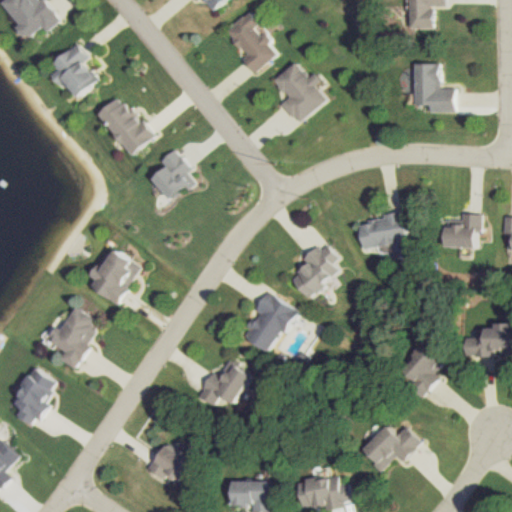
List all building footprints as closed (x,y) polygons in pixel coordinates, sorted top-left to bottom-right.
[(45,0),(5,0),(3,2),(21,26),(18,28),(27,41),(45,27),(49,32),(62,23),(45,0)] [(438,28),(438,7),(450,7),(449,0),(412,0),(413,28),(438,28)] [(257,74),(280,56),(271,45),(274,42),(267,33),(262,38),(255,29),(261,24),(252,12),(229,31),(249,56),(245,59),(257,74)] [(62,86),(67,81),(83,98),(103,80),(87,63),(93,58),(80,43),(56,65),(60,70),(53,76),(62,86)] [(330,101),(319,87),(324,83),(318,74),(312,79),(299,62),(277,80),(292,98),(286,104),(302,124),(330,101)] [(418,65),(419,105),(434,105),(434,113),(460,112),(459,88),(445,88),(445,64),(418,65)] [(101,114),(134,157),(157,138),(124,96),(101,114)] [(164,162),(170,168),(156,179),(174,202),(198,182),(191,172),(194,170),(178,150),(164,162)] [(367,250),(397,245),(398,252),(413,250),(407,213),(371,219),(371,225),(363,226),(367,250)] [(483,249),(484,215),(466,214),(466,221),(451,220),(450,248),(483,249)] [(308,260),(312,265),(295,279),(311,299),(344,273),(336,264),(342,259),(329,243),(308,260)] [(90,286),(124,305),(145,267),(117,251),(107,268),(102,265),(90,286)] [(302,311),(271,294),(261,313),(246,338),(272,352),(283,332),(289,335),(302,311)] [(64,360),(78,369),(106,327),(78,309),(64,331),(60,328),(52,341),(69,352),(64,360)] [(511,324),(500,324),(499,329),(489,329),(489,339),(470,339),(470,357),(498,357),(498,352),(511,352),(511,324)] [(443,378),(439,374),(446,364),(424,348),(406,373),(433,393),(443,378)] [(203,397),(218,406),(223,396),(238,405),(256,375),(232,361),(224,376),(217,372),(203,397)] [(61,384),(38,369),(16,404),(24,409),(20,417),(34,426),(39,419),(44,422),(53,406),(49,404),(61,384)] [(426,443),(409,427),(401,436),(391,426),(367,452),(387,471),(400,456),(407,463),(426,443)] [(0,493),(14,478),(9,473),(23,457),(5,441),(0,446),(0,493)] [(154,469),(182,486),(196,461),(168,445),(154,469)] [(306,509),(329,506),(330,511),(348,508),(347,502),(355,501),(352,484),(343,485),(342,477),(322,481),(321,479),(302,482),(306,509)] [(273,511),(274,482),(237,481),(236,507),(256,507),(256,511),(273,511)]
